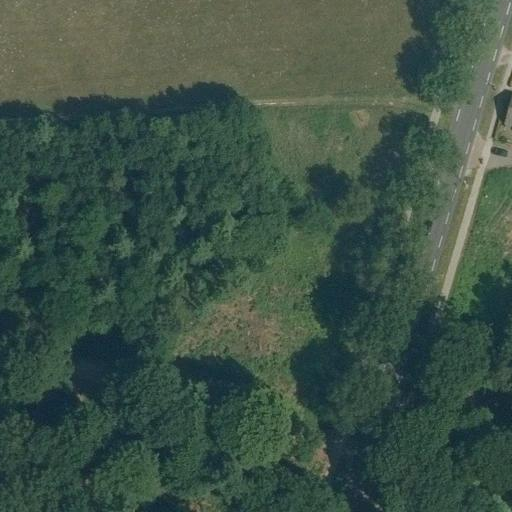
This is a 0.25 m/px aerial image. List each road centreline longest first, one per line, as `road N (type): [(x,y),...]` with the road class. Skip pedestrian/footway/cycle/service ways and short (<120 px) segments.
road 1 (secondary): [(351,511),(454,152)]
road 2 (track): [(339,446),(0,348)]
road 3 (secondary): [(454,152),(499,0)]
